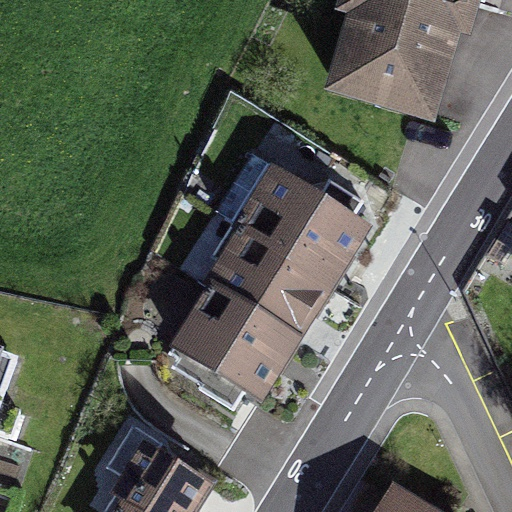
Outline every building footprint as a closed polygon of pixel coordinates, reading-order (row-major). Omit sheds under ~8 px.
[(324,0),(316,33),(330,37),(310,116),(428,146),(461,15),(500,24),(506,0),(324,0)] [(327,300),(364,240),(262,178),(225,238),(327,300)] [(290,360),(327,300),(225,238),(188,297),(290,360)] [(511,269),(500,290),(511,296),(511,269)] [(253,419),(290,360),(188,297),(151,357),(253,419)] [(0,427),(19,371),(0,364),(0,427)] [(201,511),(207,502),(140,463),(111,511),(201,511)]
